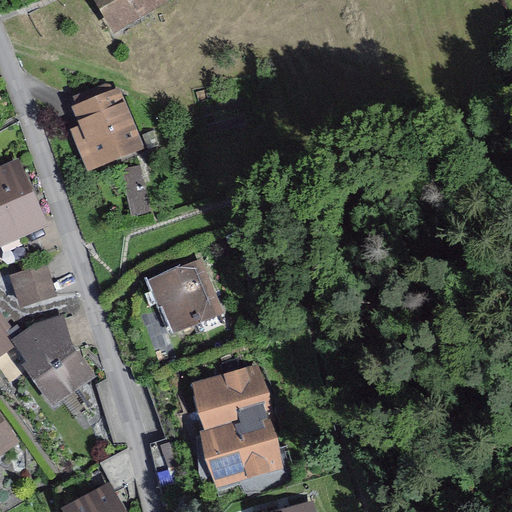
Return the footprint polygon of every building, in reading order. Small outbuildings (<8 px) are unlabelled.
[(91,0),(113,36),(173,1),(172,0),(91,0)] [(145,149),(118,87),(71,107),(80,127),(69,131),(87,173),(145,149)] [(23,237),(48,226),(19,161),(0,169),(0,257),(5,268),(31,256),(23,237)] [(152,213),(141,164),(121,169),(132,218),(152,213)] [(172,334),(224,313),(202,260),(150,281),(172,334)] [(14,292),(53,280),(48,264),(9,275),(14,292)] [(53,280),(14,292),(19,308),(58,297),(53,280)] [(97,379),(72,345),(64,316),(36,323),(18,336),(0,310),(0,370),(10,385),(26,373),(52,410),(97,379)] [(269,416),(275,414),(259,364),(192,385),(208,432),(268,412),(269,416)] [(286,467),(269,416),(268,412),(208,432),(198,435),(216,490),(286,467)] [(0,456),(20,443),(0,414),(0,456)] [(128,511),(111,481),(61,509),(62,511),(128,511)] [(316,511),(313,500),(273,511),(316,511)]
